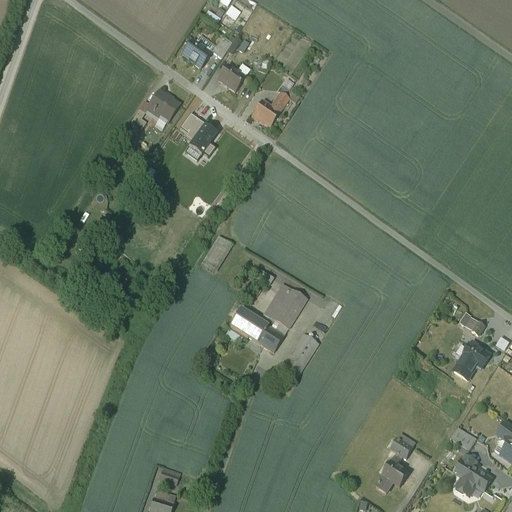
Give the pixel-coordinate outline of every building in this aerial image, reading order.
[(223,61),(233,46),(225,41),(215,56),(223,61)] [(193,42),(182,58),(204,74),(216,58),(193,42)] [(251,80),(232,66),(219,84),(238,98),(251,80)] [(274,110),(267,104),(254,122),(271,133),(293,102),(284,95),(274,110)] [(154,111),(152,114),(170,127),(181,111),(164,98),(154,111)] [(141,113),(133,126),(143,132),(146,127),(142,124),(147,118),(141,113)] [(204,161),(184,148),(175,162),(195,175),(204,161)] [(188,203),(180,214),(195,224),(206,208),(198,203),(194,208),(188,203)] [(309,305),(283,289),(264,319),(290,335),(309,305)] [(285,338),(243,314),(233,331),(263,349),(265,346),(277,353),(285,338)] [(485,328),(466,316),(459,326),(478,338),(485,328)] [(320,349),(304,339),(281,377),(297,387),(320,349)] [(473,345),(454,375),(468,383),(476,370),(481,373),(490,358),(479,351),(480,349),(473,345)] [(511,428),(507,424),(497,437),(505,443),(507,450),(501,458),(511,465),(511,428)] [(477,442),(458,430),(450,442),(469,454),(477,442)] [(382,479),(394,486),(400,490),(409,476),(398,468),(403,460),(406,462),(415,445),(400,436),(388,456),(394,460),(382,479)] [(477,465),(466,458),(455,476),(462,481),(456,491),(456,494),(463,498),(466,498),(471,490),(475,489),(484,495),(492,481),(474,470),(477,465)] [(180,476),(163,470),(159,482),(176,488),(180,476)] [(394,486),(382,479),(375,489),(387,496),(394,486)] [(167,496),(158,493),(156,501),(153,501),(149,511),(171,511),(173,507),(172,506),(173,503),(165,501),(167,496)]
